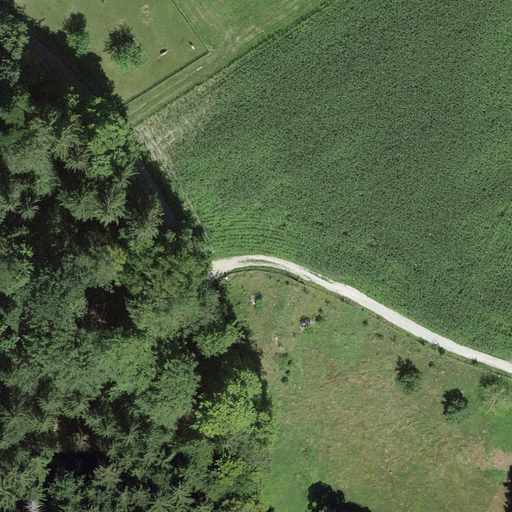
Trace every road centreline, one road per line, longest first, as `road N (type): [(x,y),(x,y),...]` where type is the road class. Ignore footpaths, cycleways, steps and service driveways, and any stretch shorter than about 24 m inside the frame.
road 1 (unclassified): [(217,511),(212,428),(117,190),(0,57)]
road 2 (track): [(162,287),(236,264),(283,263),(412,331),(511,371)]
